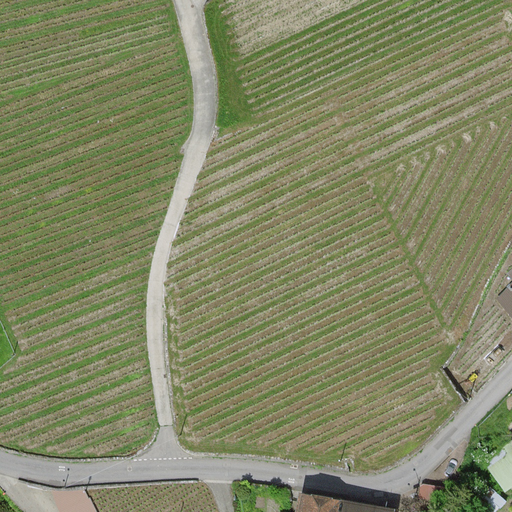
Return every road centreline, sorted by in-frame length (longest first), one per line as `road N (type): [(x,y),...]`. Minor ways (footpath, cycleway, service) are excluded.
road 1 (unclassified): [(0,460),(74,474),(231,469),(386,485),(429,458),(511,374)]
road 2 (track): [(174,470),(153,300),(209,119),(182,0)]
